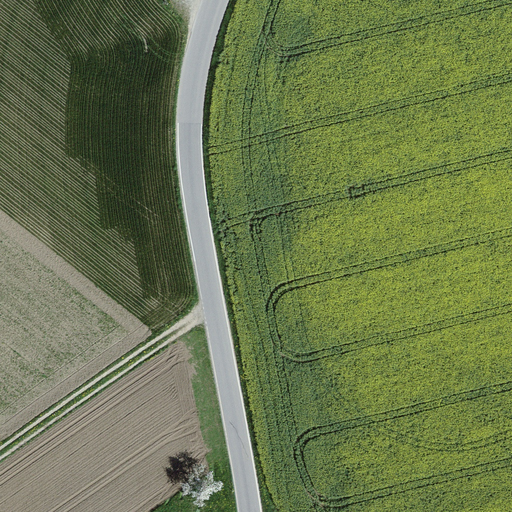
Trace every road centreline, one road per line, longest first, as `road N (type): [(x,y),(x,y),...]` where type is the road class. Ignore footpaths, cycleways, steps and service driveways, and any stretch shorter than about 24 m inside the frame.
road 1 (tertiary): [(248,511),(190,165),(194,69),(214,0)]
road 2 (track): [(0,453),(213,306)]
